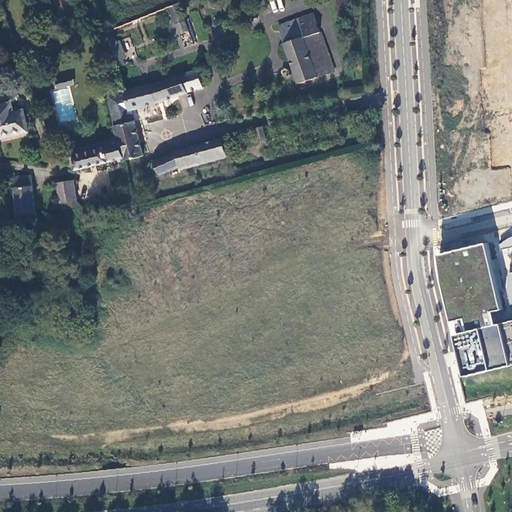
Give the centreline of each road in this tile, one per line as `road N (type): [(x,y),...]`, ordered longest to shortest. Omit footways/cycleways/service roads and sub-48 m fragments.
road 1 (secondary): [(165,511),(363,480),(462,454)]
road 2 (tertiary): [(413,240),(401,0)]
road 3 (tertiary): [(462,454),(413,240)]
